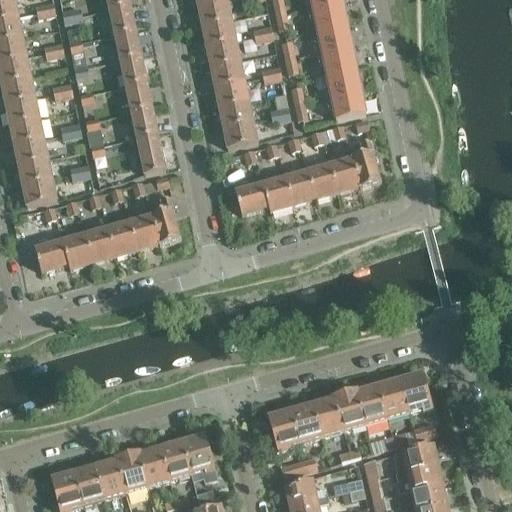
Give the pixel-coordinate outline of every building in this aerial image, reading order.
[(106,0),(109,13),(130,8),(128,0),(106,0)] [(195,0),(198,11),(228,5),(227,0),(195,0)] [(306,2),(308,13),(342,6),(341,0),(310,0),(310,1),(306,2)] [(0,3),(0,25),(19,22),(15,1),(0,3)] [(273,4),(276,18),(285,16),(283,2),(273,4)] [(60,5),(63,23),(89,17),(88,11),(70,15),(68,4),(60,5)] [(198,11),(202,31),(232,25),(228,5),(198,11)] [(315,23),(317,34),(347,28),(342,6),(308,13),(310,24),(315,23)] [(36,11),(37,18),(55,14),(54,8),(36,11)] [(109,13),(115,39),(136,34),(130,8),(109,13)] [(55,14),(37,18),(38,24),(56,20),(55,14)] [(89,17),(63,23),(65,29),(83,25),(82,19),(90,18),(89,17)] [(276,22),(279,35),(289,33),(286,19),(276,22)] [(0,25),(0,46),(23,42),(19,22),(0,25)] [(202,31),(207,52),(237,46),(232,25),(202,31)] [(315,47),(317,58),(352,51),(347,28),(317,34),(320,46),(315,47)] [(254,35),(255,42),(273,38),(272,31),(254,35)] [(115,39),(120,65),(141,60),(136,34),(115,39)] [(273,38),(255,42),(256,47),(274,44),(273,38)] [(0,46),(0,67),(27,62),(23,42),(0,46)] [(69,49),(71,58),(84,55),(82,46),(69,49)] [(207,52),(211,72),(241,66),(237,46),(207,52)] [(282,49),(285,62),(295,60),(292,46),(282,49)] [(62,48),(44,52),(46,58),(64,55),(62,48)] [(324,68),(327,79),(357,73),(352,51),(317,58),(320,69),(324,68)] [(64,55),(46,58),(46,61),(47,65),(65,61),(64,56),(64,55)] [(85,60),(72,63),(75,74),(87,72),(85,60)] [(120,65),(126,90),(147,86),(141,60),(120,65)] [(0,67),(0,81),(1,89),(32,83),(27,62),(0,67)] [(286,66),(289,80),(299,78),(296,64),(286,66)] [(211,72),(215,93),(245,86),(241,66),(211,72)] [(75,74),(76,83),(89,81),(87,72),(75,74)] [(262,76),(263,82),(282,79),(280,72),(262,76)] [(324,92),(327,103),(361,96),(357,73),(327,79),(329,91),(324,92)] [(282,79),(263,82),(265,88),(283,84),(282,79)] [(1,89),(6,109),(36,103),(32,83),(1,89)] [(126,90),(132,117),(153,113),(147,86),(126,90)] [(215,93),(219,113),(249,107),(245,86),(215,93)] [(53,93),(54,99),(72,95),(71,89),(53,93)] [(292,94),(294,108),(304,106),(302,92),(292,94)] [(72,95),(54,99),(56,106),(74,102),(72,95)] [(361,96),(327,103),(329,114),(334,113),(336,125),(366,119),(361,96)] [(80,100),(82,110),(95,107),(93,98),(80,100)] [(6,109),(10,129),(40,123),(36,103),(6,109)] [(219,113),(224,133),(254,127),(249,107),(219,113)] [(295,112),(298,125),(308,123),(305,110),(295,112)] [(132,117),(137,143),(158,139),(153,113),(132,117)] [(271,116),(272,123),(290,119),(289,113),(271,116)] [(290,119),(272,123),(273,128),(291,125),(290,119)] [(10,129),(14,150),(44,143),(40,123),(10,129)] [(86,126),(88,135),(100,133),(98,124),(86,126)] [(356,127),(358,137),(370,134),(368,125),(356,127)] [(254,127),(224,133),(228,154),(258,147),(254,127)] [(61,133),(62,140),(81,136),(79,129),(61,133)] [(333,133),(337,144),(346,142),(342,130),(333,133)] [(81,136),(62,140),(64,145),(82,142),(81,136)] [(311,139),(315,151),(324,148),(320,136),(311,139)] [(101,137),(89,140),(91,152),(104,149),(101,137)] [(158,139),(137,143),(145,180),(166,175),(158,139)] [(289,145),(292,157),(301,154),(298,142),(289,145)] [(14,150),(18,170),(49,164),(44,143),(14,150)] [(352,163),(352,164),(353,164),(361,192),(360,192),(360,193),(381,187),(373,158),(375,157),(372,145),(360,148),(364,160),(352,163)] [(91,152),(93,161),(106,159),(104,149),(91,152)] [(267,151),(270,163),(279,160),(276,149),(267,151)] [(244,158),(248,169),(257,167),(253,155),(244,158)] [(231,175),(248,169),(244,158),(228,163),(231,175)] [(18,170),(23,190),(53,184),(49,164),(18,170)] [(353,164),(352,164),(330,171),(337,198),(360,192),(361,192),(353,164)] [(70,173),(71,180),(89,177),(88,170),(70,173)] [(330,171),(307,177),(315,205),(337,198),(330,171)] [(89,177),(71,180),(72,186),(91,182),(89,177)] [(307,177),(286,183),(294,211),(315,205),(307,177)] [(170,191),(168,182),(156,184),(158,194),(170,191)] [(286,183),(264,189),(270,212),(269,212),(271,217),(294,211),(286,183)] [(53,184),(23,190),(27,211),(57,205),(53,184)] [(145,198),(142,187),(133,189),(136,201),(145,198)] [(270,212),(264,189),(236,197),(242,220),(269,212),(270,212)] [(124,205),(120,193),(111,196),(114,207),(124,205)] [(101,211),(98,199),(89,202),(92,214),(101,211)] [(151,220),(152,221),(160,249),(159,249),(160,250),(181,244),(173,215),(175,214),(172,201),(160,205),(164,216),(151,220)] [(79,217),(76,206),(67,208),(70,220),(79,217)] [(57,224),(54,212),(44,215),(48,226),(57,224)] [(152,221),(130,228),(138,255),(159,249),(160,249),(152,221)] [(130,228),(107,234),(115,262),(138,255),(130,228)] [(107,234),(86,240),(94,268),(115,262),(107,234)] [(86,240),(63,246),(70,269),(69,269),(70,274),(94,268),(86,240)] [(70,269),(63,246),(35,254),(42,277),(69,269),(70,269)] [(422,378),(400,385),(410,417),(423,413),(423,415),(432,413),(422,378)] [(379,392),(378,392),(388,423),(410,417),(400,385),(385,389),(386,393),(379,394),(379,392)] [(371,393),(357,397),(366,430),(388,423),(378,392),(379,395),(372,396),(371,393)] [(334,402),(334,403),(335,403),(344,436),(366,430),(357,397),(357,395),(334,402)] [(314,410),(322,442),(344,436),(335,403),(334,403),(320,407),(321,411),(315,413),(314,410)] [(306,411),(291,416),(300,448),(322,442),(314,410),(313,411),(314,413),(307,415),(306,411)] [(300,448),(291,416),(269,422),(279,456),(288,454),(288,452),(300,448)] [(414,434),(417,445),(437,440),(434,429),(414,434)] [(402,437),(393,440),(397,451),(404,449),(408,448),(405,437),(402,437)] [(385,443),(384,443),(386,451),(387,454),(390,453),(397,451),(393,440),(385,443)] [(206,441),(184,447),(193,479),(195,486),(205,483),(206,487),(218,484),(206,441)] [(162,454),(171,485),(193,479),(184,447),(168,451),(169,454),(163,456),(162,454)] [(396,470),(398,478),(436,469),(435,463),(437,460),(435,453),(433,452),(432,450),(404,456),(407,468),(396,470)] [(359,453),(349,456),(352,464),(361,461),(359,453)] [(140,459),(149,492),(171,485),(162,454),(161,454),(162,456),(155,458),(154,455),(140,459)] [(352,464),(349,456),(340,458),(342,466),(352,464)] [(140,457),(117,463),(118,465),(127,498),(149,492),(140,459),(140,457)] [(314,463),(306,465),(309,476),(317,474),(314,463)] [(97,472),(96,472),(105,504),(127,498),(118,465),(103,470),(104,473),(98,474),(97,472)] [(309,476),(306,465),(281,472),(284,483),(309,476)] [(401,498),(413,495),(443,488),(441,480),(439,478),(436,469),(398,478),(396,479),(401,498)] [(89,473),(74,478),(83,510),(105,504),(96,472),(97,475),(90,476),(89,473)] [(367,477),(369,484),(378,482),(376,474),(367,477)] [(74,478),(52,484),(60,511),(74,511),(83,510),(74,478)] [(378,482),(369,484),(371,493),(380,490),(378,482)] [(348,487),(350,495),(364,492),(362,483),(348,487)] [(313,484),(285,490),(289,509),(328,500),(326,493),(316,495),(313,484)] [(405,509),(405,511),(427,511),(445,508),(444,500),(445,498),(443,488),(413,495),(416,506),(405,509)] [(364,492),(350,495),(350,496),(353,495),(355,503),(365,500),(364,493),(364,492)] [(216,504),(213,494),(198,499),(201,508),(216,504)] [(328,500),(289,509),(290,511),(319,511),(319,510),(330,508),(328,500)]
